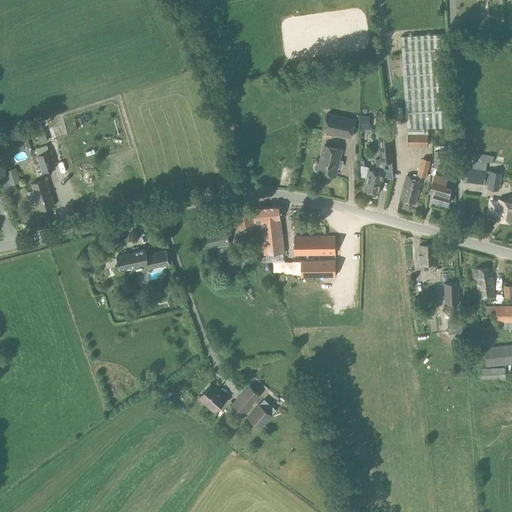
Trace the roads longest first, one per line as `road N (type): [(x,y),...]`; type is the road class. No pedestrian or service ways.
road 1 (unclassified): [(511,254),(329,204),(249,193)]
road 2 (unclassified): [(249,193),(0,246)]
road 3 (unclassified): [(249,193),(177,0)]
